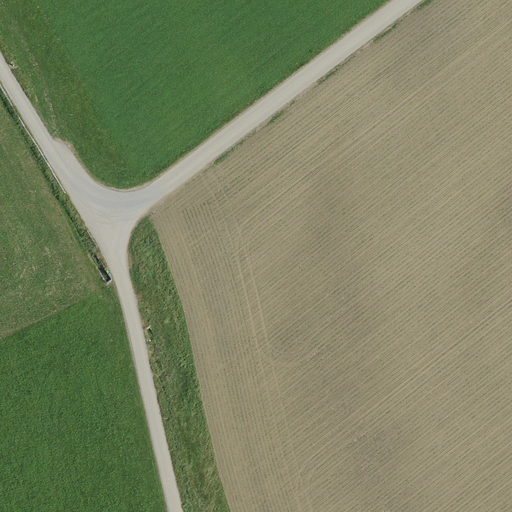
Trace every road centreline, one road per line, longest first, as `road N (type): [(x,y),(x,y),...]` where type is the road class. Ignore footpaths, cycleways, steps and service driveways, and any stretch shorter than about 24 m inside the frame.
road 1 (unclassified): [(406,0),(101,230)]
road 2 (unclassified): [(176,511),(124,284),(101,230)]
road 3 (unclassified): [(101,230),(0,66)]
